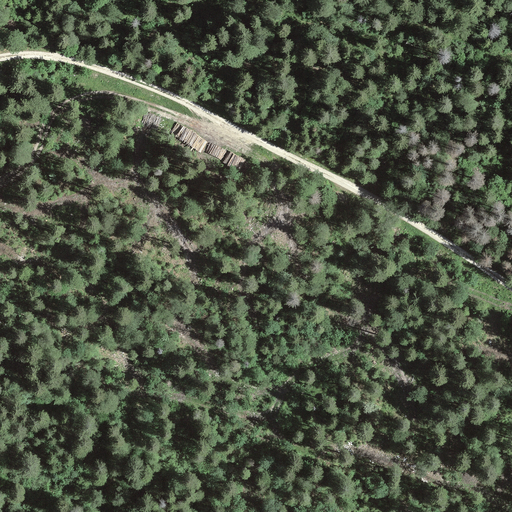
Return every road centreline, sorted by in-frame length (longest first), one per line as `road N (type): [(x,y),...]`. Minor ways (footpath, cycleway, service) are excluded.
road 1 (track): [(511,279),(226,123)]
road 2 (track): [(226,123),(84,63),(0,56)]
